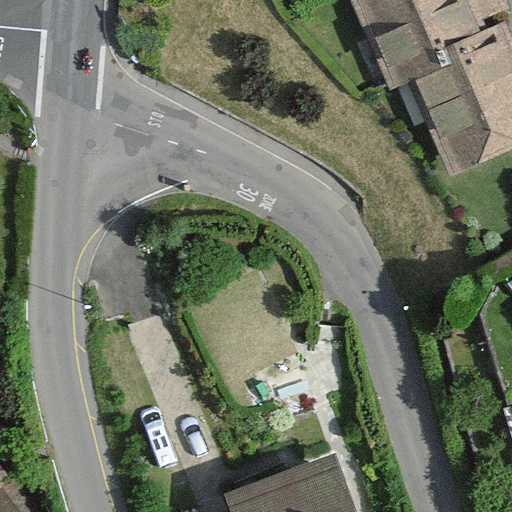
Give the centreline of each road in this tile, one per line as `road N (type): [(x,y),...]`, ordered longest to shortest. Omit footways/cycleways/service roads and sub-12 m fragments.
road 1 (residential): [(62,51),(292,195),(360,275),(437,511)]
road 2 (tertiary): [(91,511),(53,389),(62,51)]
